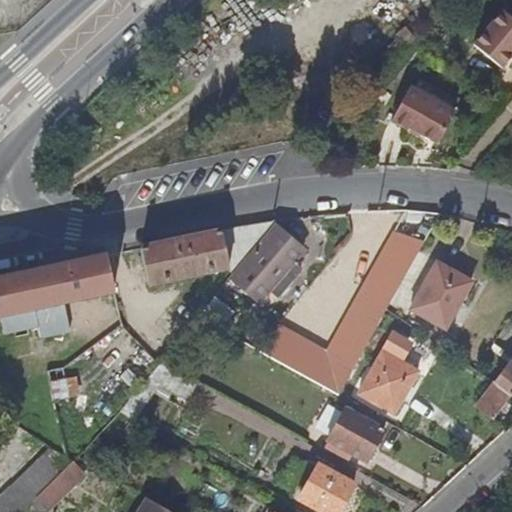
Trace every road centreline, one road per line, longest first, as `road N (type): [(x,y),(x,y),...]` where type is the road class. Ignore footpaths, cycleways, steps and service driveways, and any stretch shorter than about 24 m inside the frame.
road 1 (tertiary): [(0,203),(73,230),(277,194),(440,189),(511,208)]
road 2 (secondary): [(0,158),(166,0)]
